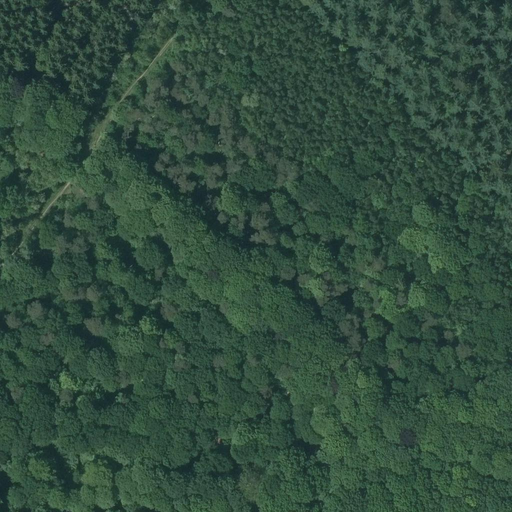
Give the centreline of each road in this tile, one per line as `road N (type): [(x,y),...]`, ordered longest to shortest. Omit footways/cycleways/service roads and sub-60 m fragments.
road 1 (track): [(443,427),(405,438),(51,97),(0,82)]
road 2 (track): [(200,0),(94,145)]
road 3 (track): [(405,438),(302,475),(264,511)]
